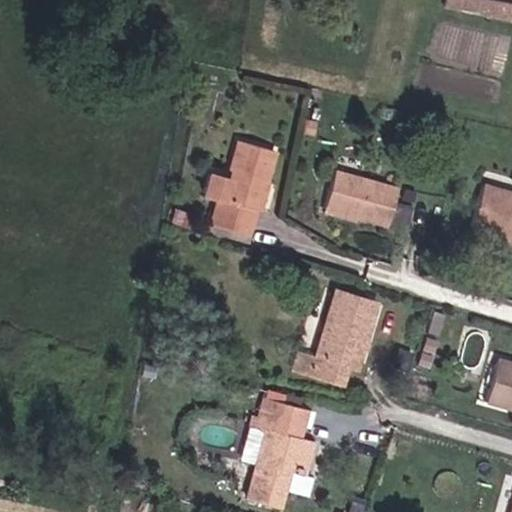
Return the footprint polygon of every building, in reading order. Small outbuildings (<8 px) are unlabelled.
[(498,12),(501,0),(445,0),(446,0),(498,12)] [(511,1),(507,0),(501,0),(498,12),(511,15),(511,1)] [(210,222),(249,233),(256,208),(264,182),(272,152),(238,142),(227,178),(208,172),(203,191),(217,196),(210,222)] [(327,207),(354,215),(385,223),(395,187),(337,172),(327,207)] [(256,208),(262,210),(269,183),(264,182),(256,208)] [(471,227),(506,237),(511,238),(511,192),(483,184),(471,227)] [(353,220),(354,215),(327,207),(325,213),(353,220)] [(313,358),(309,373),(339,382),(345,365),(356,369),(375,301),(334,289),(313,358)] [(173,351),(171,362),(201,369),(204,358),(173,351)] [(291,368),(309,373),(313,358),(295,353),(291,368)] [(485,401),(511,407),(511,362),(497,358),(485,401)] [(278,507),(290,469),(298,438),(306,409),(264,397),(255,426),(264,429),(246,498),(278,507)] [(298,438),(290,469),(304,473),(312,443),(298,438)]
